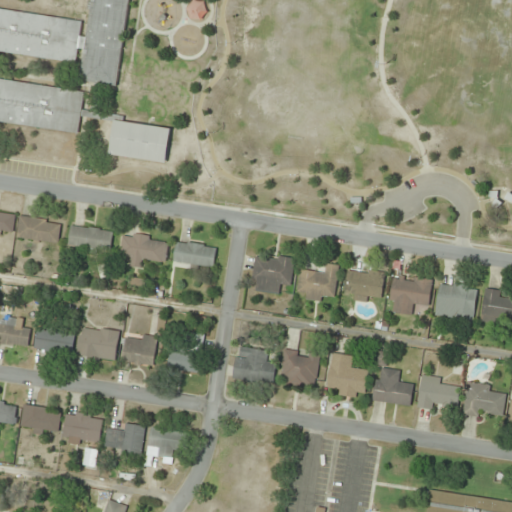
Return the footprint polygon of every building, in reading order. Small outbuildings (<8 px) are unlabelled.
[(0,121),(77,133),(83,92),(0,79),(0,51),(74,63),(76,48),(83,49),(78,81),(115,86),(127,0),(90,0),(85,38),(78,37),(80,22),(0,9),(0,121)] [(164,163),(169,128),(113,120),(108,155),(164,163)] [(15,213),(0,212),(0,235),(14,236),(15,213)] [(62,223),(21,216),(17,238),(59,244),(62,223)] [(111,253),(114,231),(72,226),(69,247),(111,253)] [(124,233),(121,254),(131,255),(130,266),(144,268),(145,259),(166,262),(169,239),(124,233)] [(214,268),(218,248),(177,241),(174,261),(214,268)] [(295,260),(256,254),(251,290),(280,294),(281,285),(292,287),(295,260)] [(325,302),(325,295),(337,296),(340,265),(323,264),(322,273),(301,271),(298,290),(307,291),(306,300),(325,302)] [(353,300),(382,304),(386,273),(349,268),(345,293),(354,295),(353,300)] [(389,312),(419,316),(420,307),(430,309),(434,279),(394,274),(389,312)] [(478,289),(440,283),(436,315),(462,319),(463,310),(475,312),(478,289)] [(511,298),(505,297),(505,291),(486,289),(481,319),(511,323),(511,298)] [(0,343),(28,349),(31,331),(20,329),(22,321),(0,316),(0,343)] [(78,356),(116,362),(121,331),(83,326),(78,356)] [(74,353),(76,333),(38,329),(35,349),(74,353)] [(123,363),(155,367),(158,337),(126,333),(123,363)] [(204,335),(183,334),(183,349),(170,349),(169,371),(202,373),(204,335)] [(275,384),(276,362),(267,362),(268,350),(237,347),(234,380),(275,384)] [(280,384),(315,389),(321,354),(285,348),(280,384)] [(337,395),(366,398),(369,369),(351,367),(353,355),(332,353),(328,385),(338,386),(337,395)] [(411,407),(415,384),(400,381),(402,371),(384,368),(382,378),(376,377),(372,401),(411,407)] [(418,407),(458,411),(460,387),(442,385),(443,377),(422,375),(418,407)] [(464,415),(504,418),(506,388),(466,385),(464,415)] [(0,434),(1,423),(16,425),(19,404),(0,401),(0,434)] [(22,428),(59,433),(62,410),(25,405),(22,428)] [(101,445),(105,417),(68,411),(64,440),(101,445)] [(125,432),(108,430),(105,451),(143,457),(147,427),(126,424),(125,432)] [(188,459),(192,434),(152,427),(148,452),(188,459)] [(99,466),(99,450),(86,449),(86,466),(99,466)] [(424,511),(429,490),(511,502),(511,511),(424,511)] [(131,511),(133,507),(106,501),(103,511),(131,511)]
